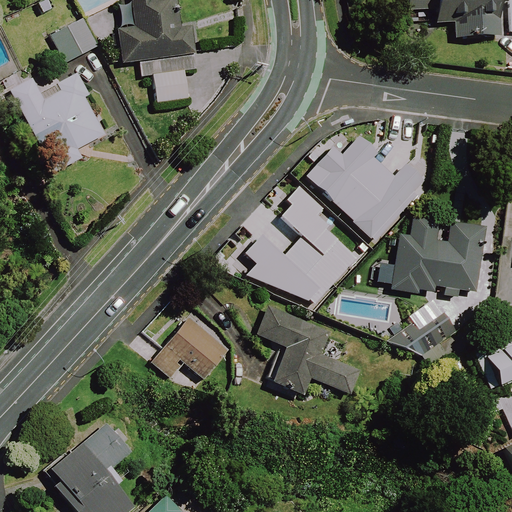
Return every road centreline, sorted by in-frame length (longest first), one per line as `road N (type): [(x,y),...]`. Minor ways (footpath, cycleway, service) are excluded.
road 1 (tertiary): [(0,415),(167,236),(272,113),(292,73)]
road 2 (residential): [(292,73),(511,104)]
